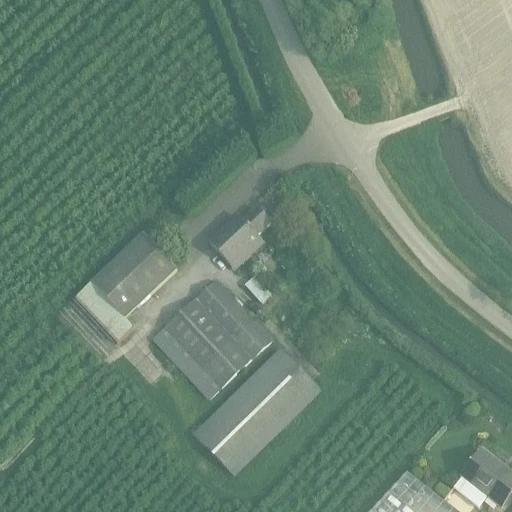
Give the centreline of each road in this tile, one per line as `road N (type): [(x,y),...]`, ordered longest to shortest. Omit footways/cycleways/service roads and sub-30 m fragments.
road 1 (unclassified): [(511,329),(397,225),(344,145),(272,0)]
road 2 (track): [(344,145),(460,102)]
